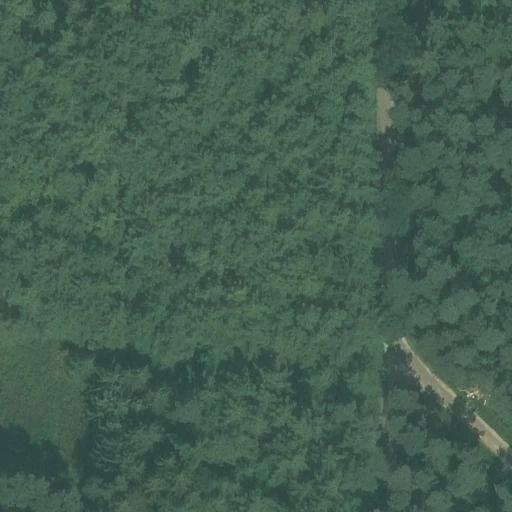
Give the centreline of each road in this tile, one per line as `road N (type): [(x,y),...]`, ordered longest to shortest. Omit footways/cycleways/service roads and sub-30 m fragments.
road 1 (track): [(391,511),(380,0)]
road 2 (track): [(511,477),(389,378)]
